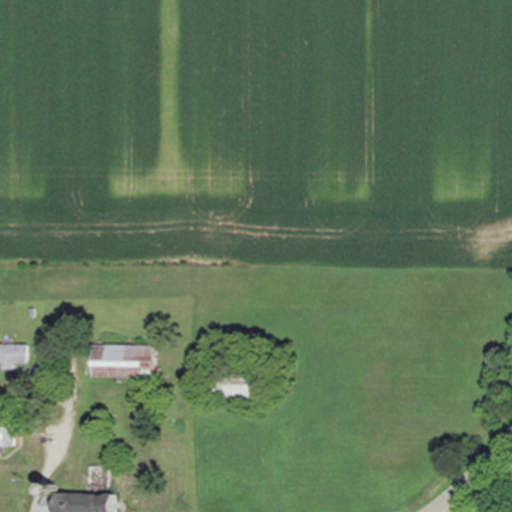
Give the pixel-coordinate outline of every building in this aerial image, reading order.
[(31,345),(0,344),(0,364),(31,365),(31,345)] [(158,379),(158,346),(94,345),(94,378),(158,379)] [(234,405),(263,404),(263,372),(214,372),(215,399),(234,399),(234,405)] [(0,447),(17,448),(17,427),(0,427),(0,447)] [(108,496),(97,496),(97,511),(108,511),(108,496)]
